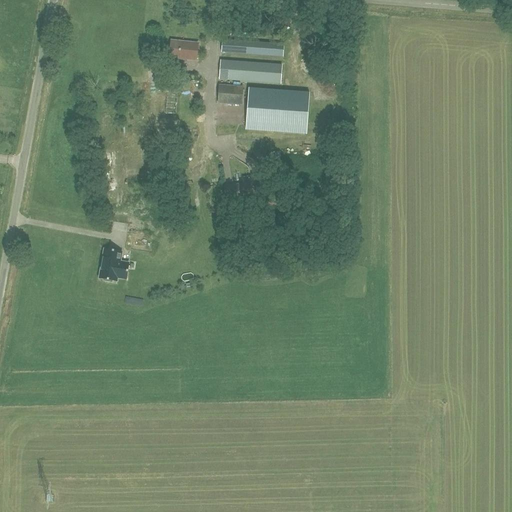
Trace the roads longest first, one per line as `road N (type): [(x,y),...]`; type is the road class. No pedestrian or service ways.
road 1 (unclassified): [(0,293),(52,0)]
road 2 (unclassified): [(384,0),(511,11)]
